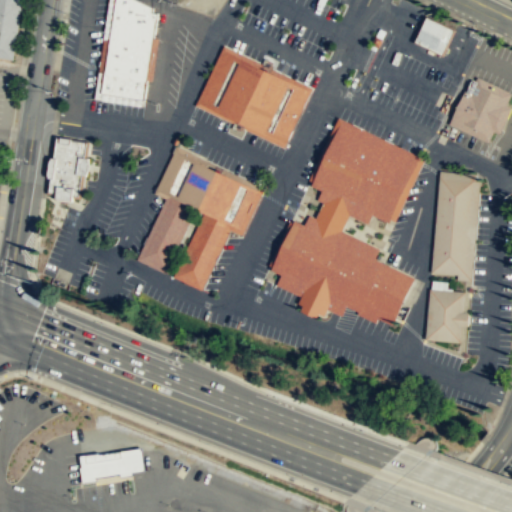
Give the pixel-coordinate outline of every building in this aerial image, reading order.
[(0,0),(0,57),(12,59),(20,0),(0,0)] [(144,99),(157,12),(152,11),(153,7),(138,0),(115,0),(101,92),(144,99)] [(443,54),(454,29),(427,16),(415,41),(443,54)] [(382,38),(379,46),(372,42),(375,35),(382,38)] [(282,142),(200,102),(225,50),(266,68),(307,89),(282,142)] [(488,142),(511,93),(478,76),(471,91),(465,88),(458,105),(449,123),(488,142)] [(367,223),(371,214),(388,222),(418,160),(340,122),(326,153),(311,185),(321,190),(317,199),(322,202),(348,215),(367,223)] [(78,196),(86,142),(55,137),(47,191),(78,196)] [(198,285),(228,224),(239,229),(256,190),(179,152),(158,190),(169,196),(140,257),(162,268),(192,207),(205,214),(176,275),(198,285)] [(474,180),(442,178),(435,269),(467,272),(474,180)] [(315,218),(341,230),(345,222),(348,215),(322,202),(315,218)] [(392,325),(414,278),(382,262),(378,260),(374,258),(379,248),(341,230),(315,218),(309,215),(304,225),(295,220),(283,244),(271,269),(281,274),(276,284),(341,316),(345,306),(376,320),(377,318),(392,325)] [(461,342),(466,291),(430,288),(425,339),(461,342)] [(139,448),(97,455),(97,453),(78,456),(80,468),(78,468),(80,483),(95,481),(95,477),(119,473),(119,477),(131,475),(130,472),(143,470),(139,448)]
